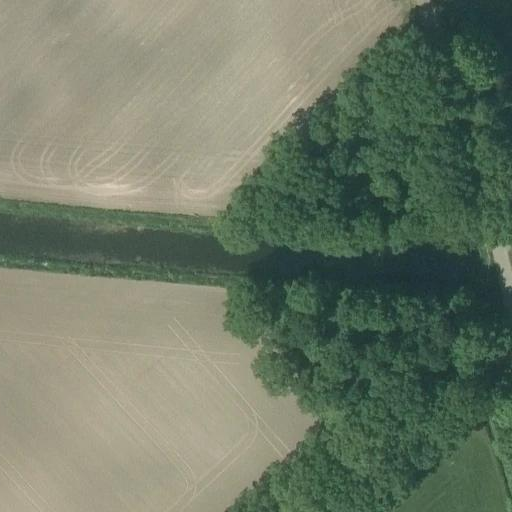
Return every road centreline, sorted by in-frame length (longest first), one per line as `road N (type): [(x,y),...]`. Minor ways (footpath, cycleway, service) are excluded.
road 1 (unclassified): [(511,293),(427,0)]
road 2 (unclassified): [(316,511),(469,367),(511,345)]
